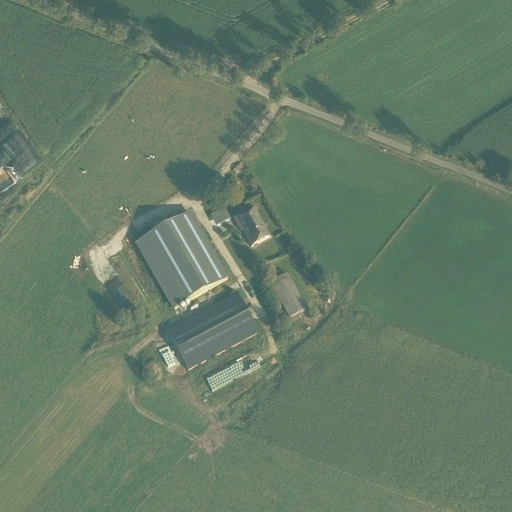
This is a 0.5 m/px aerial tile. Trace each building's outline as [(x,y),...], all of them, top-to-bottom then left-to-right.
[(0,101),(10,96),(5,87),(0,89),(0,101)] [(209,214),(215,226),(230,219),(224,207),(209,214)] [(241,234),(250,249),(269,239),(253,209),(231,220),(239,235),(241,234)] [(227,280),(191,216),(135,247),(171,311),(227,280)] [(306,317),(287,279),(285,276),(263,287),(265,290),(284,328),(306,317)] [(166,333),(188,374),(259,334),(237,294),(166,333)] [(210,392),(226,386),(221,372),(205,378),(210,392)]
